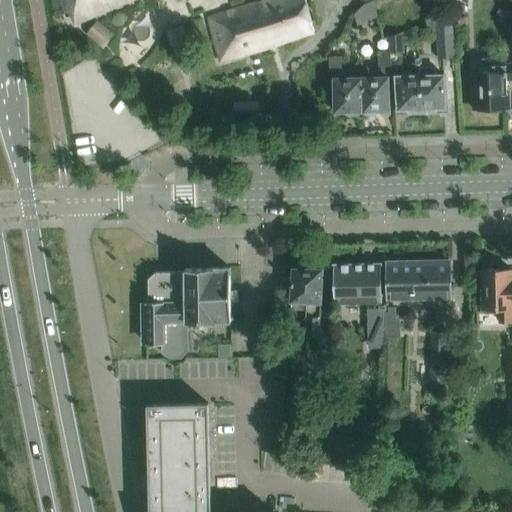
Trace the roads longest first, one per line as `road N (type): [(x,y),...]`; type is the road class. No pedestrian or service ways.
road 1 (secondary): [(86,511),(0,42)]
road 2 (residential): [(511,149),(184,157),(159,169),(134,199)]
road 3 (tertiary): [(511,187),(134,199)]
road 4 (residential): [(245,232),(511,224)]
road 5 (secondary): [(0,265),(49,511)]
road 6 (unclassified): [(362,505),(245,491),(245,392)]
road 7 (unclassified): [(102,396),(69,200)]
road 8 (unclassified): [(245,392),(245,232)]
road 9 (unclassified): [(102,396),(245,392)]
road 10 (residential): [(134,199),(166,230),(245,232)]
